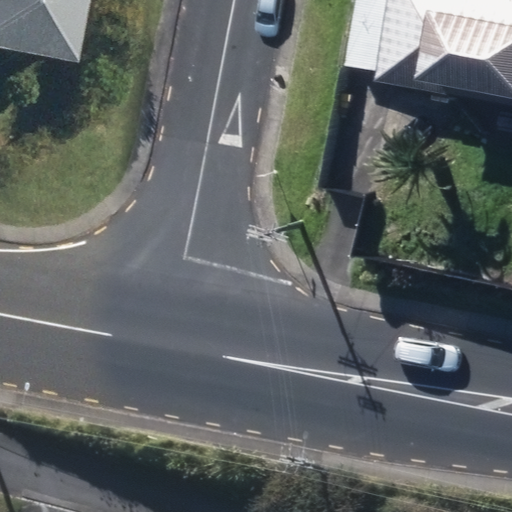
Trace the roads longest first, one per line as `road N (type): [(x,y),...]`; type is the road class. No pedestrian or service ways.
road 1 (residential): [(167,346),(239,0)]
road 2 (secondary): [(511,409),(167,346)]
road 3 (secondary): [(167,346),(0,312)]
